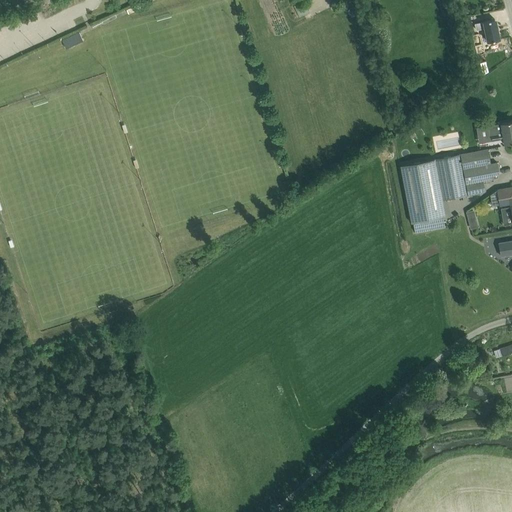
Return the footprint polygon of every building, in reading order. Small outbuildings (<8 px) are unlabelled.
[(298,15),(308,12),(305,1),(295,4),(298,15)] [(474,23),(476,29),(484,27),(487,41),(499,39),(497,30),(497,31),(494,19),(485,21),(483,21),(474,23)] [(500,35),(508,33),(505,26),(498,28),(500,35)] [(62,40),(66,48),(83,40),(79,32),(62,40)] [(479,35),(473,36),(477,54),(489,51),(487,44),(482,46),(479,35)] [(511,120),(488,125),(491,141),(503,139),(504,144),(511,142),(511,120)] [(498,174),(498,170),(497,162),(491,163),(488,148),(435,159),(443,200),(485,192),(483,181),(494,179),(493,175),(498,174)] [(433,159),(398,165),(410,223),(444,217),(433,159)] [(511,186),(497,189),(500,205),(511,202),(511,186)] [(492,205),(499,204),(497,192),(491,193),(492,205)] [(474,209),(467,211),(470,228),(478,227),(474,209)] [(511,240),(499,243),(501,256),(511,254),(511,240)] [(511,344),(493,351),(496,358),(511,352),(511,344)]
